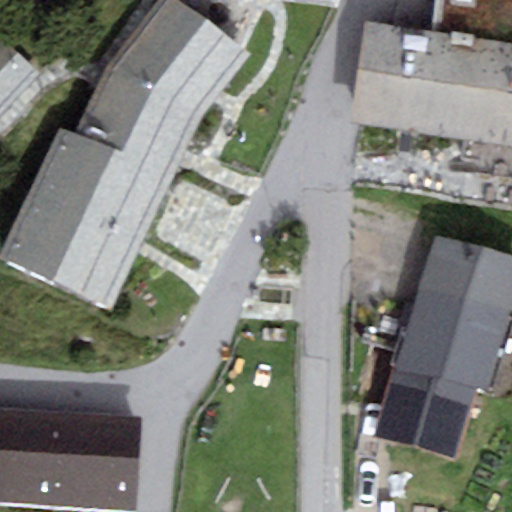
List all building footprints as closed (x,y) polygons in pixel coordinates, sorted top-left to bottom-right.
[(252,55),(172,0),(157,0),(106,63),(70,133),(56,129),(0,255),(0,261),(108,309),(202,119),(252,55)] [(511,0),(436,0),(433,29),(511,40),(511,0)] [(511,40),(433,29),(364,20),(351,122),(511,143),(511,40)] [(0,113),(38,75),(0,37),(0,113)] [(511,312),(511,257),(433,235),(375,439),(455,462),(476,388),(490,392),(511,312)] [(0,509),(42,511),(133,511),(140,419),(0,409),(0,509)]
